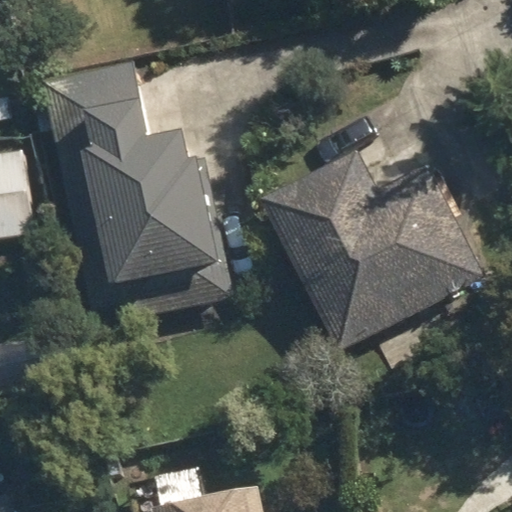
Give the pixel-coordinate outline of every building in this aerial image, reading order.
[(50,75),(78,210),(111,203),(128,288),(239,265),(209,119),(163,128),(148,55),(50,75)] [(430,135),(279,210),(354,362),(505,288),(430,135)] [(33,145),(0,151),(0,241),(49,232),(33,145)] [(0,389),(66,382),(61,336),(0,343),(0,389)] [(0,511),(33,511),(30,483),(8,486),(2,445),(0,445),(0,511)] [(284,511),(279,484),(165,507),(165,511),(284,511)]
